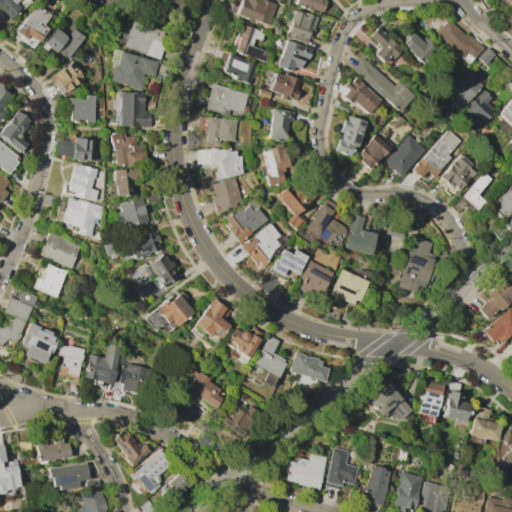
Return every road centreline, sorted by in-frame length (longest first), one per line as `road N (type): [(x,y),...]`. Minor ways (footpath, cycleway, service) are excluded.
road 1 (tertiary): [(212,0),(174,133),(185,204),(215,260),(281,317),(316,332),(435,350),(511,390)]
road 2 (residential): [(466,287),(461,242),(446,217),(415,199),(355,194),(337,185),(321,156),(350,25),(375,7),(411,0)]
road 3 (tertiary): [(186,511),(511,249)]
road 4 (residential): [(0,417),(93,409),(144,420),(228,479),(325,511)]
road 5 (residential): [(0,285),(49,131),(36,88),(0,56)]
road 6 (residential): [(0,388),(78,425),(116,481),(122,511)]
